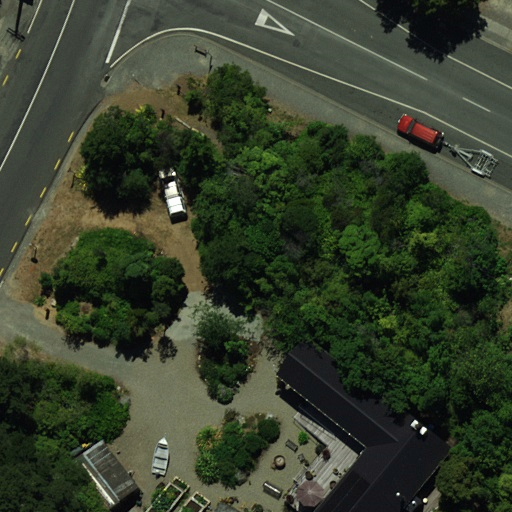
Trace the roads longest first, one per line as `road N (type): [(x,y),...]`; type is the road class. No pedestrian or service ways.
road 1 (residential): [(270,0),(511,122)]
road 2 (unclassified): [(0,170),(73,0)]
